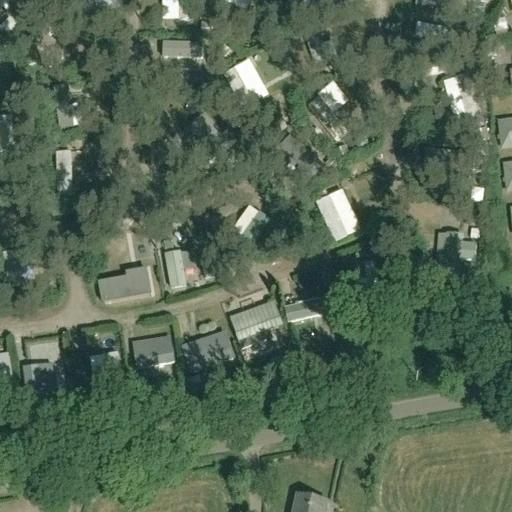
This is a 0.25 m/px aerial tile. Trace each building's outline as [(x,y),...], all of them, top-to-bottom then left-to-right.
[(174,0),(175,32),(191,32),(191,0),(174,0)] [(250,11),(255,0),(228,0),(228,2),(250,11)] [(208,19),(194,18),(193,36),(207,37),(208,19)] [(470,89),(455,90),(456,103),(471,101),(470,89)] [(346,94),(329,104),(341,122),(358,111),(346,94)] [(82,206),(82,164),(70,164),(69,206),(82,206)] [(135,287),(144,286),(142,259),(134,259),(135,287)] [(193,260),(178,262),(182,299),(196,297),(193,260)] [(102,394),(113,392),(109,362),(98,364),(102,394)] [(33,377),(35,389),(53,386),(51,374),(33,377)] [(327,511),(329,504),(298,497),(294,511),(327,511)]
